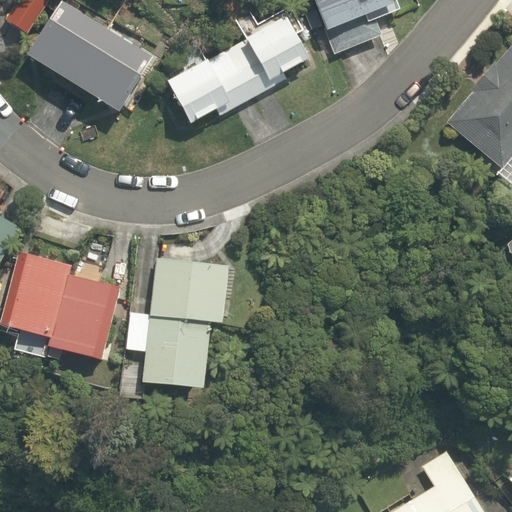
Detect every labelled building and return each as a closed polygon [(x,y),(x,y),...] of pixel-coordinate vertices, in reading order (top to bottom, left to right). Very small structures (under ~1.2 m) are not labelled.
[(27,34),(47,1),(45,0),(17,0),(5,21),(27,34)] [(325,30),(335,55),(383,36),(377,21),(398,12),(393,0),(314,0),(327,29),(325,30)] [(153,59),(58,3),(25,58),(120,115),(153,59)] [(189,124),(310,63),(284,12),(163,73),(189,124)] [(447,124),(503,170),(511,158),(511,46),(497,65),(495,63),(471,91),(473,93),(447,124)] [(0,264),(20,230),(18,228),(0,219),(0,264)] [(0,324),(50,339),(48,347),(98,360),(118,289),(69,276),(71,268),(19,254),(0,324)] [(227,267),(154,262),(150,324),(128,323),(126,352),(141,353),(139,386),(206,390),(210,325),(223,326),(227,267)] [(393,511),(485,511),(448,451),(422,467),(434,487),(409,501),(410,502),(393,511)]
